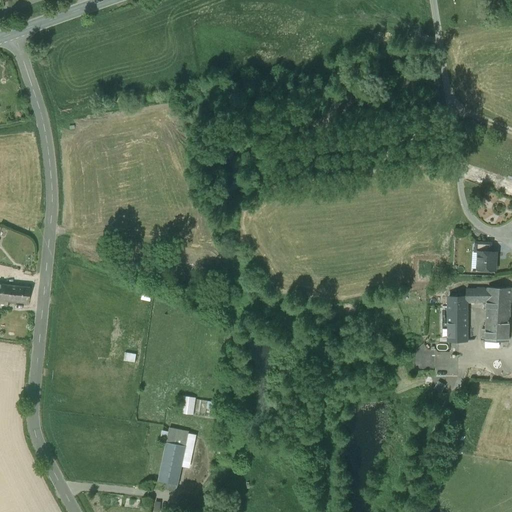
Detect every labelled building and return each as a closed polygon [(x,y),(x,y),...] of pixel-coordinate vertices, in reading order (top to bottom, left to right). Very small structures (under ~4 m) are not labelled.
[(491,243),(475,242),(475,252),(478,252),(491,252),(491,243)] [(491,252),(478,252),(477,269),(495,270),(496,253),(491,252)] [(10,286),(0,284),(0,300),(8,301),(10,286)] [(29,288),(10,286),(8,301),(28,304),(29,288)] [(511,288),(488,287),(487,291),(487,304),(486,322),(509,324),(511,288)] [(487,291),(467,290),(460,290),(460,297),(467,297),(467,302),(484,302),(484,304),(487,304),(487,291)] [(460,297),(449,297),(449,341),(466,341),(466,333),(467,302),(467,297),(460,297)] [(509,324),(486,322),(485,339),(484,340),(509,341),(509,340),(509,324)] [(126,352),(125,360),(136,362),(137,354),(126,352)] [(195,400),(183,399),(181,416),(193,417),(195,400)] [(188,433),(169,429),(166,442),(186,446),(188,433)] [(186,446),(166,442),(158,480),(165,482),(177,484),(186,446)] [(177,484),(165,482),(164,488),(176,490),(177,484)]
